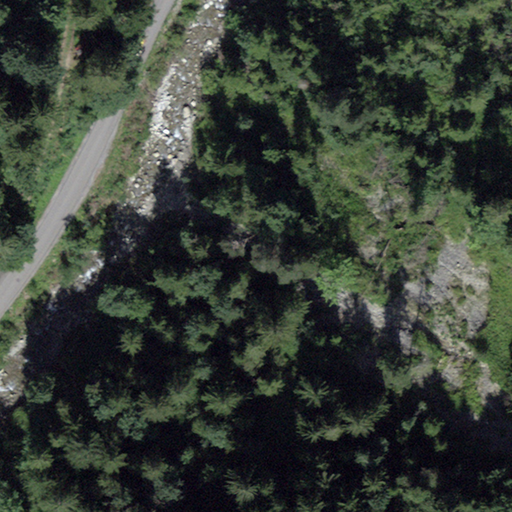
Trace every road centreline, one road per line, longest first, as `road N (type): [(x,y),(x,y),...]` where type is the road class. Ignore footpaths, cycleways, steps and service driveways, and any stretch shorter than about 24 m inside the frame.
road 1 (unclassified): [(0,297),(53,226),(161,0)]
road 2 (track): [(13,279),(24,203),(73,57),(80,0)]
